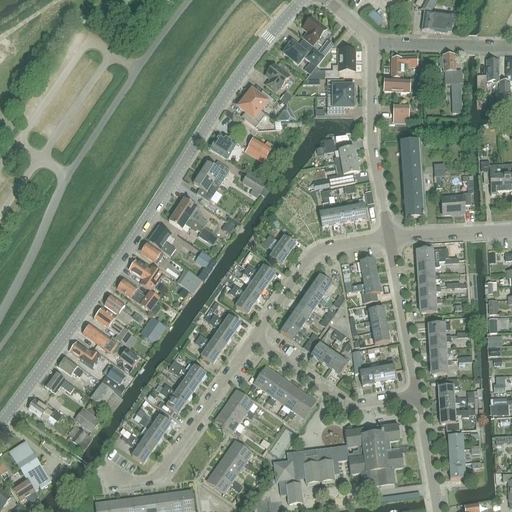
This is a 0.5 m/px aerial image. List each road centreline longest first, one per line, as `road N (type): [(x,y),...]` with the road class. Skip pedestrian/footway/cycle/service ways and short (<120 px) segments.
road 1 (tertiary): [(0,424),(241,71),(300,0)]
road 2 (unclassified): [(0,316),(67,176),(190,0)]
road 3 (residential): [(106,468),(129,479),(164,468),(251,341)]
road 4 (residential): [(388,237),(372,153),(370,42)]
road 5 (residential): [(417,394),(344,404),(251,341)]
road 6 (residential): [(251,341),(311,255),(388,237)]
road 7 (residential): [(417,394),(388,237)]
road 8 (residential): [(511,47),(370,42)]
road 9 (residential): [(388,237),(511,230)]
